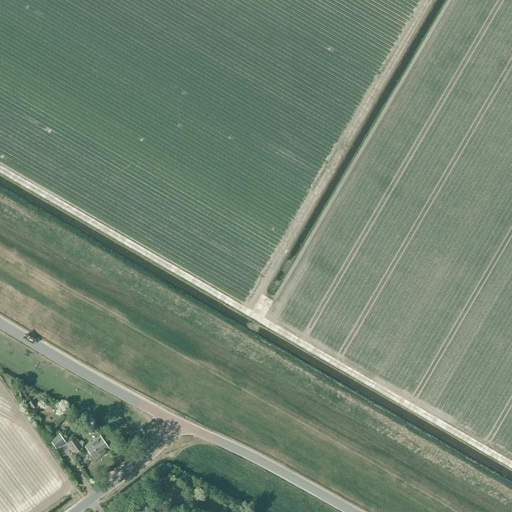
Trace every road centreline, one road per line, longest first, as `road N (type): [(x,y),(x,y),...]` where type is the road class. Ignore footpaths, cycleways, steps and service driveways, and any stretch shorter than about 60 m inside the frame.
road 1 (track): [(0,170),(511,465)]
road 2 (tertiary): [(353,511),(173,420)]
road 3 (unclassified): [(173,420),(0,323)]
road 4 (tertiary): [(71,511),(160,444),(173,420)]
